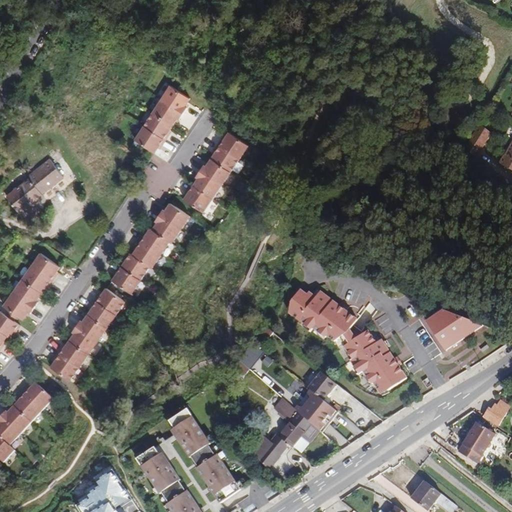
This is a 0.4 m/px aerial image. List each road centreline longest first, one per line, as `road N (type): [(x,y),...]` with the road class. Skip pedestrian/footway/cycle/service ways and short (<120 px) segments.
road 1 (residential): [(0,385),(210,112)]
road 2 (secondary): [(501,369),(276,511)]
road 3 (secondary): [(301,511),(501,369)]
